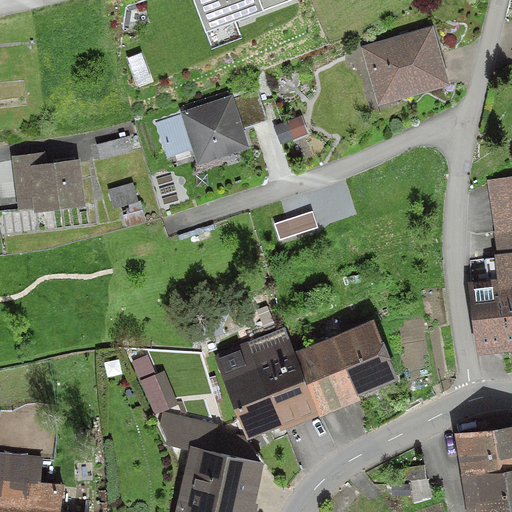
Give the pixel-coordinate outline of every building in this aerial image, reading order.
[(293,0),(194,0),(211,48),(237,40),(232,25),(294,3),(293,0)] [(379,101),(442,83),(428,33),(376,48),(381,65),(370,68),(379,101)] [(198,161),(243,146),(228,101),(183,116),(198,161)] [(290,138),(304,134),(299,119),(285,124),(290,138)] [(130,152),(126,138),(96,146),(99,160),(130,152)] [(78,203),(73,164),(33,169),(31,156),(13,159),(17,198),(19,208),(36,205),(36,208),(78,203)] [(511,346),(511,178),(489,182),(497,232),(493,232),(493,233),(497,233),(501,257),(483,260),(486,284),(468,286),(476,351),(511,346)] [(114,206),(132,201),(128,188),(110,193),(114,206)] [(125,226),(141,222),(137,206),(127,209),(128,215),(122,217),(125,226)] [(191,321),(195,330),(216,321),(212,312),(191,321)] [(371,324),(295,354),(316,409),(393,377),(371,324)] [(277,424),(316,409),(295,354),(292,355),(283,332),(247,347),(277,424)] [(244,438),(277,424),(247,347),(214,360),(244,438)] [(152,410),(164,405),(144,358),(132,363),(152,410)] [(247,511),(249,503),(238,500),(247,460),(192,448),(197,425),(161,417),(159,427),(166,442),(191,448),(178,511),(247,511)] [(511,511),(511,428),(457,436),(470,511),(511,511)] [(0,456),(0,511),(58,511),(60,493),(55,492),(55,489),(51,489),(51,492),(36,491),(39,460),(0,456)] [(410,482),(424,480),(422,466),(396,470),(398,484),(410,482)] [(430,500),(424,480),(410,482),(412,502),(430,500)] [(391,495),(407,495),(407,486),(391,487),(391,495)]
